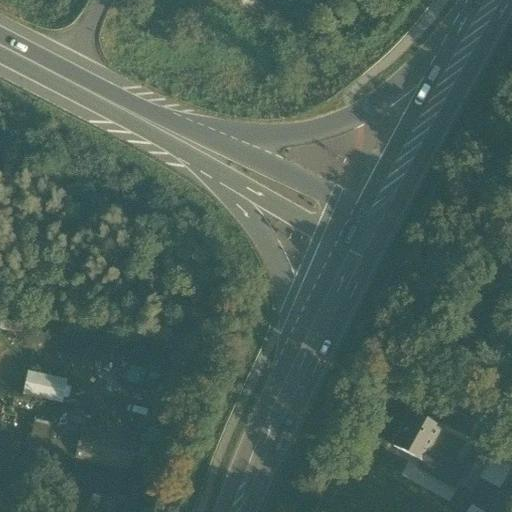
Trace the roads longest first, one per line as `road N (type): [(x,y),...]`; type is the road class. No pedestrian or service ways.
road 1 (motorway): [(494,1),(390,99),(320,135),(234,146),(132,116)]
road 2 (motorway): [(132,116),(222,189),(262,237),(283,282),(302,365)]
road 3 (motorway): [(372,228),(132,116)]
road 4 (primary): [(494,1),(372,228)]
road 5 (secondary): [(302,365),(242,511)]
road 6 (secondary): [(372,228),(302,365)]
road 7 (motorway): [(132,116),(0,48)]
